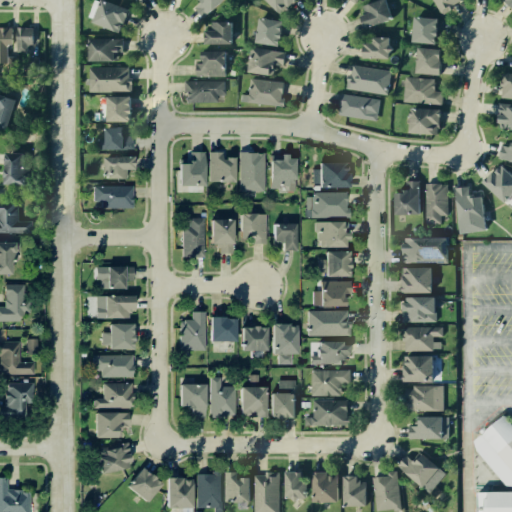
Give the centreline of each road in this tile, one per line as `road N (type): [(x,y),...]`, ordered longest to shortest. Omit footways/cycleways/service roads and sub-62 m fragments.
road 1 (residential): [(63,511),(63,0)]
road 2 (residential): [(160,38),(162,440)]
road 3 (residential): [(159,121),(309,128),(374,148),(459,158)]
road 4 (residential): [(380,443),(374,148)]
road 5 (residential): [(162,440),(380,443)]
